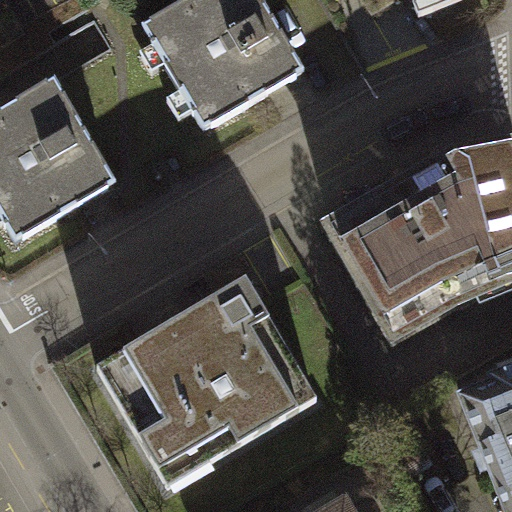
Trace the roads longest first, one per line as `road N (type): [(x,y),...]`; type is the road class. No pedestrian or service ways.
road 1 (residential): [(511,71),(392,106),(0,337)]
road 2 (residential): [(87,511),(0,366)]
